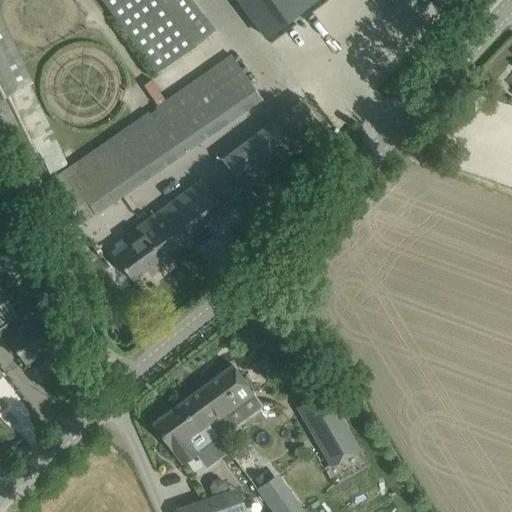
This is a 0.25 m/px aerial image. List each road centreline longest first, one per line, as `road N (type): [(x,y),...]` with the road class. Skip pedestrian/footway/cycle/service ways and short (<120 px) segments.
road 1 (tertiary): [(109,398),(256,264),(511,6)]
road 2 (tertiary): [(0,498),(109,398)]
road 3 (residential): [(109,398),(162,511)]
